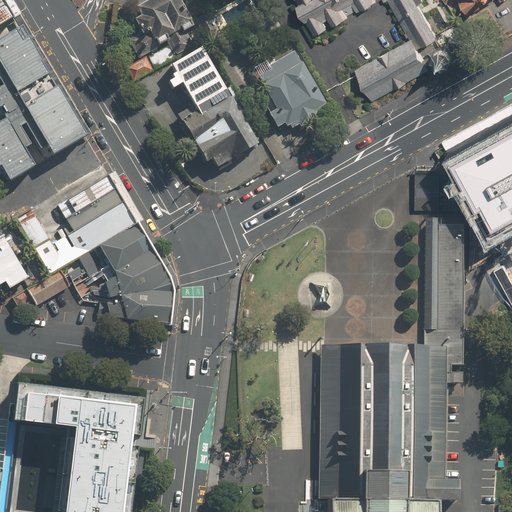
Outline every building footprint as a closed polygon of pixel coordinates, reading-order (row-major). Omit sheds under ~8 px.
[(0,0),(0,27),(14,19),(2,0),(0,0)] [(178,0),(153,0),(129,14),(143,38),(151,33),(159,47),(167,42),(175,56),(194,45),(185,31),(194,26),(178,0)] [(391,0),(419,46),(437,35),(419,3),(424,0),(299,0),(301,2),(297,4),(315,35),(376,0),(391,0)] [(41,34),(34,38),(42,52),(48,48),(41,34)] [(25,47),(18,35),(0,45),(0,63),(19,95),(47,78),(43,62),(36,54),(27,45),(25,47)] [(154,50),(146,37),(130,47),(138,60),(154,50)] [(412,38),(356,70),(374,101),(430,69),(427,64),(423,56),(412,38)] [(448,41),(430,51),(435,59),(440,69),(459,59),(448,41)] [(149,59),(156,72),(177,59),(169,47),(149,59)] [(201,49),(171,66),(176,73),(166,79),(173,90),(183,84),(196,106),(177,117),(210,173),(258,145),(201,49)] [(423,56),(427,64),(435,59),(430,51),(423,56)] [(325,105),(295,53),(270,67),(266,60),(252,68),(269,96),(261,101),(277,129),(284,125),(293,130),(316,117),(313,112),(325,105)] [(149,59),(147,56),(128,68),(138,84),(156,72),(149,59)] [(87,140),(57,90),(18,112),(48,163),(87,140)] [(39,168),(6,113),(0,116),(0,180),(6,185),(13,181),(14,183),(39,168)] [(511,121),(451,151),(498,245),(511,238),(511,121)] [(100,167),(85,143),(39,171),(54,196),(100,167)] [(135,225),(106,179),(58,208),(73,233),(52,246),(28,208),(11,219),(48,278),(58,272),(99,247),(135,225)] [(438,218),(425,218),(424,347),(446,347),(445,364),(461,364),(461,226),(438,226),(438,218)] [(163,270),(135,225),(99,247),(116,274),(103,283),(105,305),(94,304),(92,318),(168,325),(172,292),(163,270)] [(30,280),(4,234),(0,236),(0,286),(4,284),(9,292),(30,280)] [(75,265),(65,272),(86,303),(96,296),(75,265)] [(48,278),(25,291),(34,307),(67,288),(58,272),(48,278)] [(383,346),(322,345),(320,500),(328,500),(327,511),(433,511),(433,502),(456,502),(456,481),(443,481),(444,385),(461,385),(461,373),(445,373),(445,364),(446,347),(424,347),(383,346)] [(125,511),(139,399),(20,384),(15,421),(79,428),(78,439),(66,438),(57,511),(125,511)]
